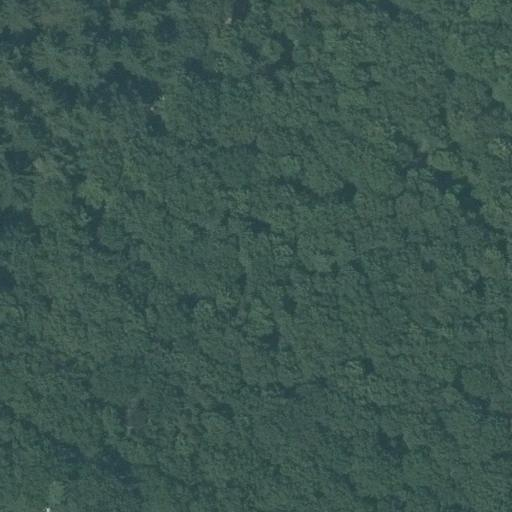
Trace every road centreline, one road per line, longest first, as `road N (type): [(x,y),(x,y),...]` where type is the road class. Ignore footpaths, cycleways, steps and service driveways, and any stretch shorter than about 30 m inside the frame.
road 1 (track): [(354,0),(511,111)]
road 2 (track): [(0,410),(157,511)]
